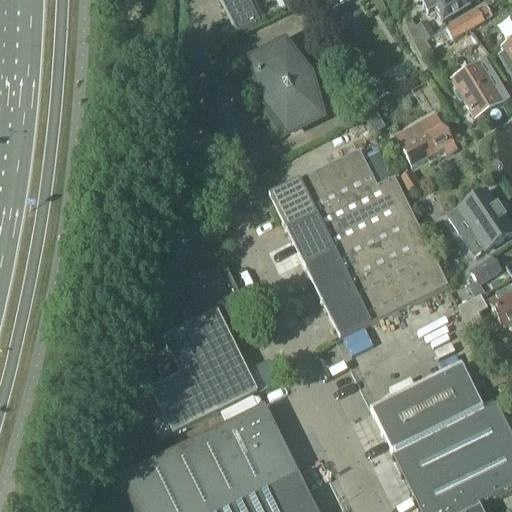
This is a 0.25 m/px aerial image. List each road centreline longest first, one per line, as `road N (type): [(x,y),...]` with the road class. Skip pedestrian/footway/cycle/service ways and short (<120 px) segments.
road 1 (unclassified): [(370,511),(220,194),(200,184)]
road 2 (primary): [(0,268),(30,0)]
